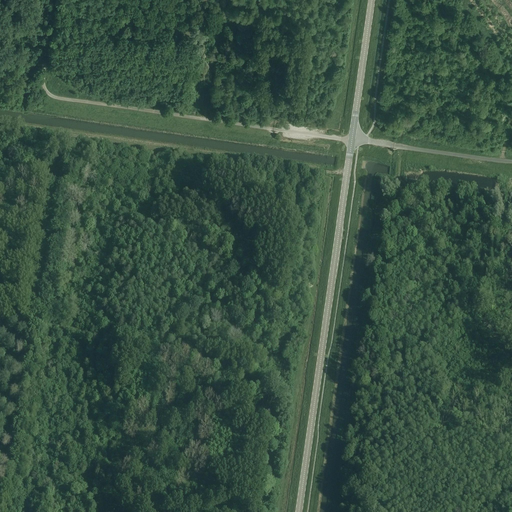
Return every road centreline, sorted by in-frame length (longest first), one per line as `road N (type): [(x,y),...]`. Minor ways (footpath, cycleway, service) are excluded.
road 1 (secondary): [(296,511),(351,140)]
road 2 (unclassified): [(351,140),(511,161)]
road 3 (secondary): [(351,140),(372,0)]
